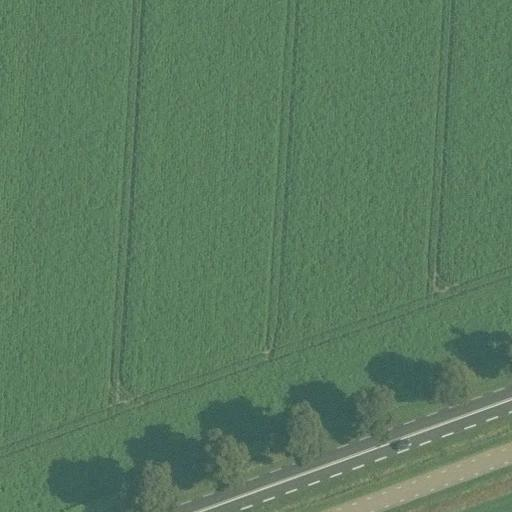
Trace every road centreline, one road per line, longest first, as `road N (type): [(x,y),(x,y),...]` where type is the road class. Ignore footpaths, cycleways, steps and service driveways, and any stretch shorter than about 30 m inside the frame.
road 1 (primary): [(511,402),(209,511)]
road 2 (unclassified): [(357,511),(511,456)]
